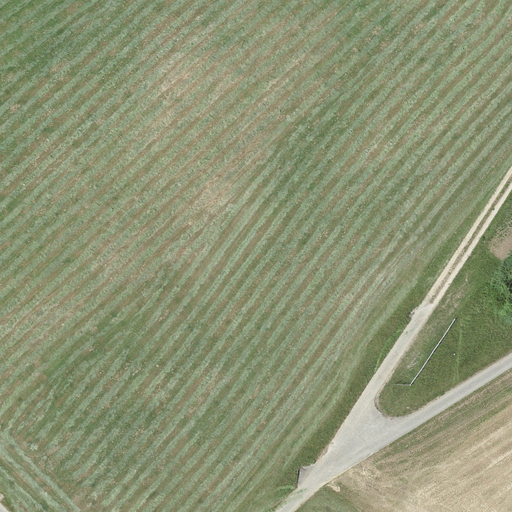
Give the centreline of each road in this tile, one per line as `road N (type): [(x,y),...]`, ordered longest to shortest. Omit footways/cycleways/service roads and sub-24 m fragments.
road 1 (track): [(284,511),(319,476),(511,180)]
road 2 (track): [(319,476),(511,361)]
